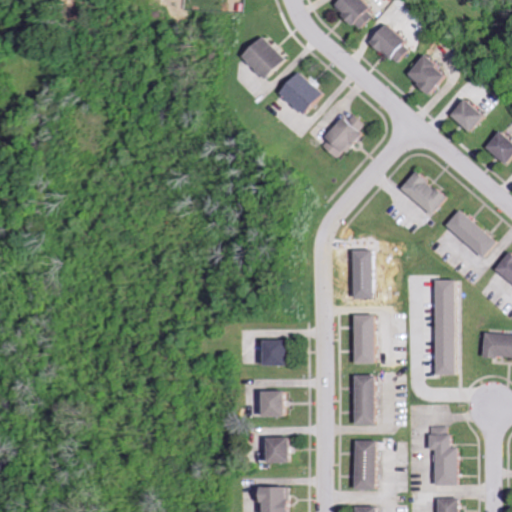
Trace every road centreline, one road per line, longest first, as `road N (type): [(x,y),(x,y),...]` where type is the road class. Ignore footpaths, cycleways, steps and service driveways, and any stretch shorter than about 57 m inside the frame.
road 1 (residential): [(416,125),(328,233),(326,511)]
road 2 (residential): [(511,212),(320,39),(293,0)]
